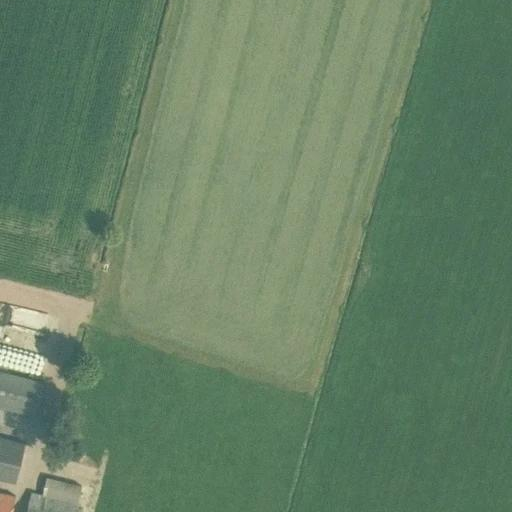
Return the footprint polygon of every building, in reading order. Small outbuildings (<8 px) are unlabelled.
[(0,320),(0,346),(32,354),(38,330),(0,320)] [(0,406),(35,416),(43,380),(0,369),(0,406)] [(0,477),(15,482),(24,442),(0,436),(0,477)] [(75,511),(82,485),(46,477),(42,493),(31,491),(25,511),(75,511)] [(0,511),(10,511),(15,495),(0,491),(0,511)]
